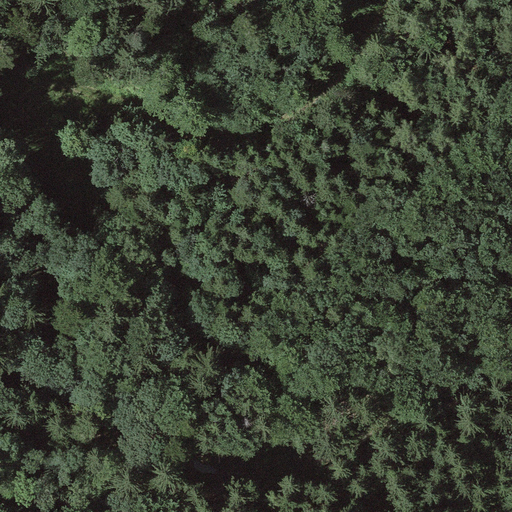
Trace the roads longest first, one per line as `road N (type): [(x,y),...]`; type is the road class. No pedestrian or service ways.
road 1 (track): [(477,376),(389,389),(313,387),(244,370),(170,299),(94,179),(7,120)]
road 2 (track): [(393,0),(342,72),(298,111),(245,137),(182,131),(54,86),(26,95),(0,128)]
